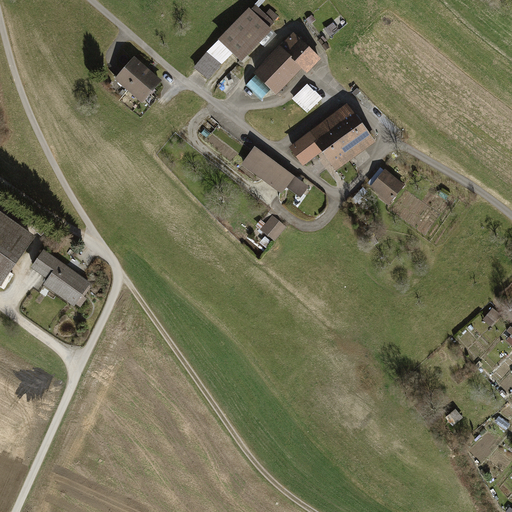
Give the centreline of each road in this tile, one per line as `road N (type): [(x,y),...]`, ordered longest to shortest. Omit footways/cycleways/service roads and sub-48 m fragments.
road 1 (unclassified): [(14,511),(118,278),(28,113),(0,21)]
road 2 (residential): [(179,76),(222,109),(278,104),(306,78),(325,78),(377,127),(511,216)]
road 3 (track): [(319,511),(263,468),(118,278)]
road 4 (track): [(216,104),(196,123),(198,143),(294,222),(316,227),(347,196)]
road 5 (track): [(0,180),(104,246)]
